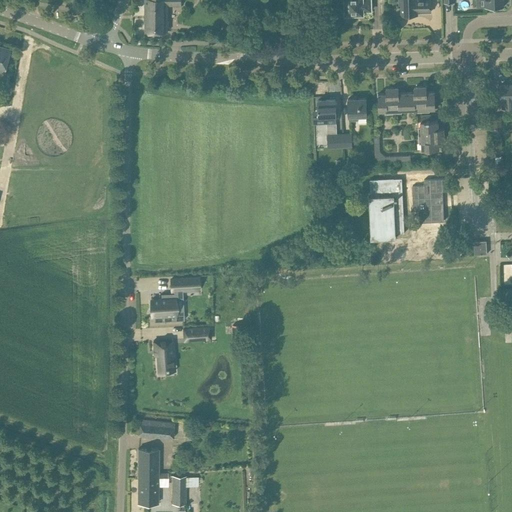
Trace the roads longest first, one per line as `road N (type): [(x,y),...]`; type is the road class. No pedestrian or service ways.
road 1 (unclassified): [(119,511),(130,51)]
road 2 (residential): [(311,250),(313,59)]
road 3 (tertiary): [(130,51),(313,59)]
road 4 (tertiary): [(313,59),(467,55)]
